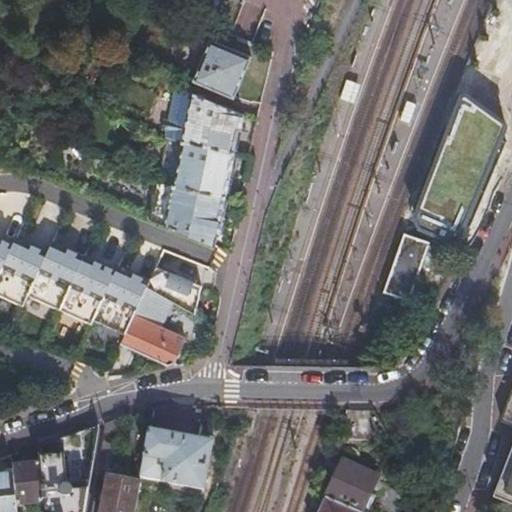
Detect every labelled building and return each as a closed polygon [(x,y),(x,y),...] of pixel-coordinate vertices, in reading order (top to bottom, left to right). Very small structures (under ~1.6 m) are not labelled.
[(231,99),(249,57),(208,40),(192,81),(231,99)] [(232,153),(240,114),(175,87),(164,139),(165,140),(232,153)] [(502,121),(465,93),(462,93),(460,94),(413,216),(419,227),(455,242),(504,128),(504,124),(502,121)] [(224,196),(233,153),(232,153),(165,140),(157,181),(223,195),(224,196)] [(156,181),(147,221),(172,231),(211,247),(223,195),(157,181),(156,181)] [(401,233),(382,292),(410,302),(429,242),(401,233)] [(92,318),(124,334),(142,294),(168,305),(195,317),(201,287),(155,267),(149,280),(118,265),(116,269),(53,240),(48,250),(16,235),(13,242),(0,235),(0,292),(22,303),(27,293),(90,323),(92,318)] [(168,305),(142,294),(124,334),(119,344),(165,364),(172,360),(182,336),(158,325),(168,305)] [(104,425),(103,425),(96,469),(112,471),(120,419),(104,425)] [(139,478),(203,489),(212,439),(196,436),(195,443),(147,435),(139,478)] [(83,511),(87,490),(73,491),(72,490),(72,489),(71,488),(70,487),(70,486),(69,486),(68,486),(67,486),(66,486),(63,438),(37,446),(39,463),(42,503),(43,511),(83,511)] [(511,498),(511,452),(496,493),(511,498)] [(341,462),(323,499),(352,511),(360,511),(376,479),(341,462)] [(15,506),(42,503),(39,463),(11,466),(12,472),(12,477),(15,506)] [(0,511),(15,511),(15,506),(12,477),(4,478),(4,473),(0,472),(0,511)] [(133,511),(139,482),(106,476),(99,511),(133,511)] [(305,511),(352,511),(323,499),(311,494),(305,511)]
